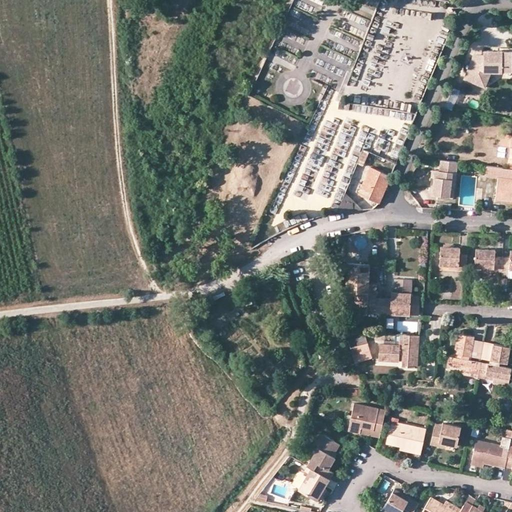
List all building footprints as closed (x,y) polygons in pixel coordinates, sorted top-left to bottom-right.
[(403,106),(438,20),(395,2),(376,48),(379,49),(374,60),(360,55),(348,83),(403,106)] [(478,82),(484,69),(490,68),(501,68),(501,67),(511,67),(511,48),(501,48),(501,47),(483,48),(483,52),(473,52),(463,76),(478,82)] [(490,68),(484,69),(478,82),(484,84),(490,68)] [(447,90),(440,107),(446,108),(453,92),(447,90)] [(511,135),(501,134),(500,145),(511,147),(511,146),(511,158),(509,158),(508,169),(487,166),(486,176),(498,178),(496,200),(511,201),(511,135)] [(454,172),(456,162),(441,160),(439,171),(435,170),(434,179),(432,194),(448,196),(451,171),(454,172)] [(391,176),(369,167),(359,193),(379,202),(381,201),(391,176)] [(342,199),(337,212),(353,210),(352,203),(342,199)] [(466,254),(460,253),(459,246),(441,246),(440,264),(449,265),(449,268),(466,269),(466,254)] [(501,271),(502,256),(495,255),(495,248),(476,247),(475,265),(484,266),(484,270),(501,271)] [(511,249),(510,256),(502,256),(501,271),(509,272),(509,267),(511,267),(511,249)] [(383,312),(384,297),(376,297),(377,285),(368,284),(370,259),(348,258),(346,279),(348,279),(358,279),(357,296),(355,296),(355,302),(357,302),(356,313),(367,313),(367,312),(383,312)] [(357,296),(358,279),(348,279),(347,295),(355,296),(357,296)] [(384,297),(383,312),(411,314),(411,300),(419,300),(419,283),(411,283),(411,280),(394,280),(393,286),(393,291),(391,291),(391,297),(384,297)] [(246,304),(252,302),(249,292),(244,294),(246,304)] [(419,314),(419,300),(411,300),(411,314),(419,314)] [(449,356),(447,367),(462,370),(471,371),(470,375),(477,376),(480,361),(469,359),(470,355),(471,355),(475,335),(458,332),(454,353),(455,353),(455,357),(449,356)] [(380,343),(379,360),(399,361),(399,360),(402,360),(402,366),(413,367),(415,343),(419,343),(419,335),(404,334),(403,341),(400,341),(400,344),(380,343)] [(358,346),(366,343),(364,336),(355,339),(358,346)] [(351,348),(355,362),(371,357),(367,343),(366,343),(358,346),(351,348)] [(480,361),(477,376),(493,380),(493,383),(508,386),(511,366),(505,365),(506,362),(508,362),(510,346),(493,343),(490,359),(493,360),(492,363),(480,361)] [(382,395),(387,397),(391,388),(387,386),(382,395)] [(349,430),(360,432),(361,427),(373,430),(372,435),(379,436),(385,409),(355,402),(349,430)] [(421,453),(426,428),(398,421),(398,425),(397,429),(389,427),(386,442),(401,445),(408,447),(408,451),(421,453)] [(438,445),(439,441),(446,443),(456,445),(461,426),(443,422),(442,427),(435,425),(431,444),(438,445)] [(323,444),(327,436),(320,432),(316,440),(320,443),(323,444)] [(330,469),(328,468),(334,456),(332,454),(338,443),(327,436),(323,444),(320,443),(307,464),(311,467),(326,476),(330,469)] [(472,460),(484,462),(504,467),(505,466),(509,446),(476,439),(472,460)] [(298,488),(318,500),(330,478),(326,476),(311,467),(302,482),(298,488)] [(395,488),(383,507),(390,511),(412,511),(419,502),(395,488)] [(456,511),(452,510),(443,504),(431,497),(422,511),(456,511)] [(474,505),(476,502),(467,497),(465,501),(474,505)] [(452,510),(454,505),(446,500),(443,504),(452,510)] [(484,511),(483,511),(477,507),(474,505),(465,501),(458,511),(484,511)]
